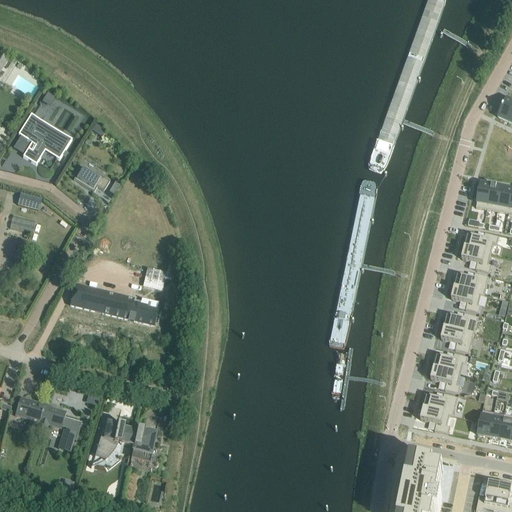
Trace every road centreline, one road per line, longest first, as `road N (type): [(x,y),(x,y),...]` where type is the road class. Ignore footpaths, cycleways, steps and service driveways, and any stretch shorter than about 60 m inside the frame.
road 1 (track): [(394,448),(387,426),(392,379),(432,190),(511,12)]
road 2 (residential): [(511,49),(465,141),(390,432),(394,448)]
road 3 (residential): [(12,354),(87,224),(51,187),(0,174)]
road 4 (residential): [(12,354),(175,399)]
road 5 (residential): [(394,448),(511,468)]
